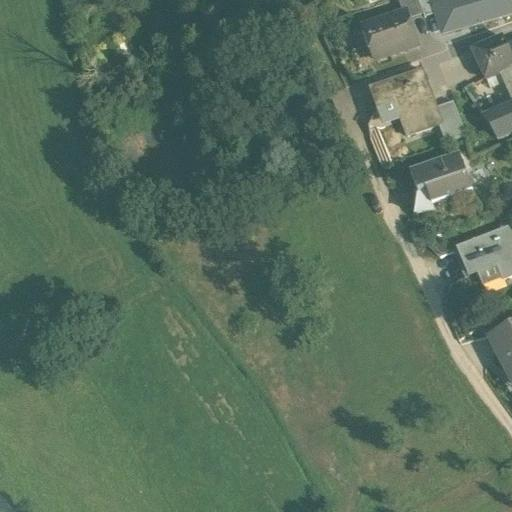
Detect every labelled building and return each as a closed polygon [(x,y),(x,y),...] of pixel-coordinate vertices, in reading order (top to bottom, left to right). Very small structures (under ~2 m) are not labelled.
[(437,9),(434,0),(420,0),(416,2),(425,23),(426,26),(438,22),(434,10),(437,9)] [(444,42),(483,29),(473,0),(465,0),(437,9),(434,10),(438,22),(444,42)] [(511,0),(473,0),(483,29),(511,19),(511,0)] [(416,2),(399,6),(405,22),(407,22),(409,28),(425,23),(416,2)] [(405,22),(365,36),(376,68),(418,53),(409,28),(407,22),(405,22)] [(511,64),(502,44),(473,57),(485,86),(511,73),(511,64)] [(424,79),(372,98),(380,117),(395,111),(409,146),(444,134),(424,79)] [(511,113),(486,127),(499,148),(511,142),(511,113)] [(462,162),(413,180),(421,202),(430,199),(435,213),(446,209),(475,198),(462,162)] [(435,213),(430,199),(421,202),(420,202),(419,222),(447,220),(446,209),(435,213)] [(511,248),(507,238),(462,257),(472,281),(499,270),(506,286),(511,282),(511,248)] [(511,332),(491,344),(499,360),(504,358),(511,373),(511,332)]
